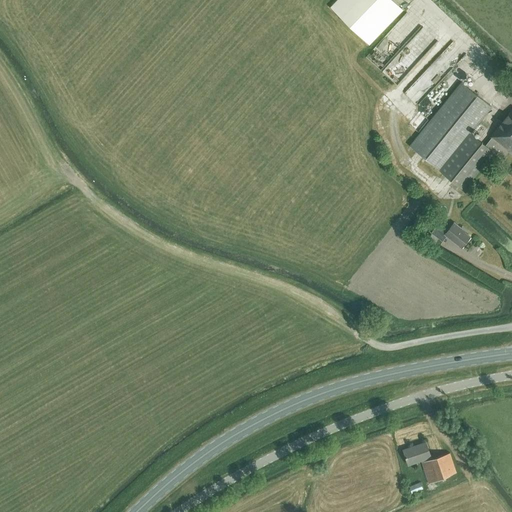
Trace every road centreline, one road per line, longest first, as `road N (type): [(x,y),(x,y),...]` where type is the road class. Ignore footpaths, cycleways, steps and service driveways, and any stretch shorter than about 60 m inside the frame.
road 1 (primary): [(136,511),(221,442),(301,401),(372,378),(511,353)]
road 2 (unclassified): [(178,511),(341,424),(511,375)]
road 3 (track): [(511,326),(392,346),(365,339)]
